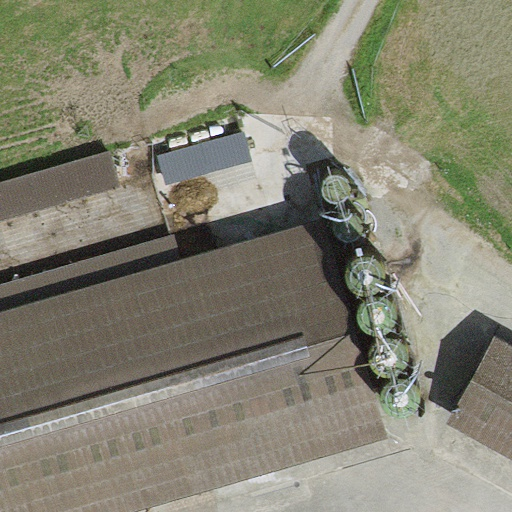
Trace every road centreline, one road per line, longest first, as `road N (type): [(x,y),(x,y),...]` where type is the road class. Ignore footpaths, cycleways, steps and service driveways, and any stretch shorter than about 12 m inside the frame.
road 1 (track): [(474,511),(419,481),(296,511)]
road 2 (track): [(357,0),(313,96),(299,155)]
